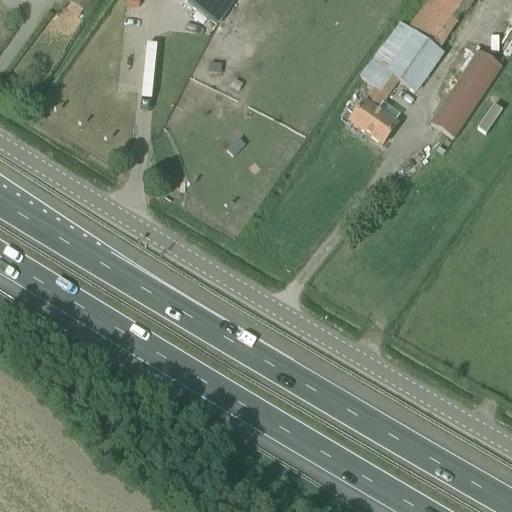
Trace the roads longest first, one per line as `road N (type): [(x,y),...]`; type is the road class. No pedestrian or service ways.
road 1 (unclassified): [(511,448),(0,143)]
road 2 (motorway): [(511,505),(0,201)]
road 3 (motorway): [(0,257),(423,511)]
